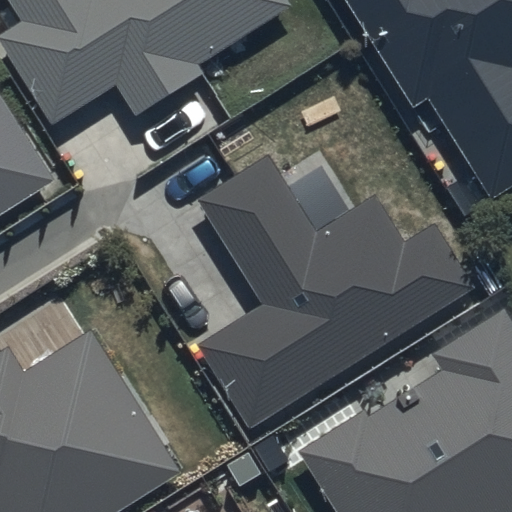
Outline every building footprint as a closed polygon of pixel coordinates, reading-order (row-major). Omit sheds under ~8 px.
[(4,0),(23,29),(0,42),(0,46),(55,133),(121,92),(140,122),(207,79),(202,72),(296,13),(287,0),(4,0)] [(511,0),(339,0),(414,119),(430,109),(493,211),(511,199),(511,0)] [(0,224),(57,188),(0,97),(0,224)] [(272,164),(200,208),(266,314),(201,355),(253,437),(478,297),(438,233),(408,252),(377,203),(319,239),(272,164)] [(367,421),(303,461),(335,511),(511,511),(511,325),(508,318),(436,363),(447,380),(371,428),(367,421)] [(11,356),(0,362),(0,511),(134,511),(184,482),(95,339),(27,380),(11,356)]
